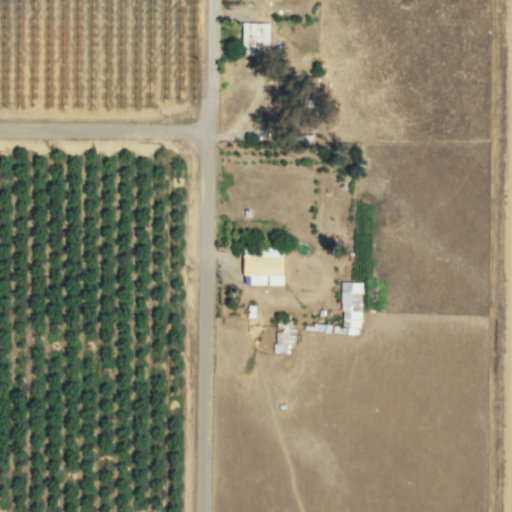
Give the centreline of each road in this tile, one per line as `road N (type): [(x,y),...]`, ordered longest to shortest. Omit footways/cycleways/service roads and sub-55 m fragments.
road 1 (residential): [(199,511),(207,132)]
road 2 (residential): [(207,132),(0,130)]
road 3 (residential): [(207,132),(204,0)]
